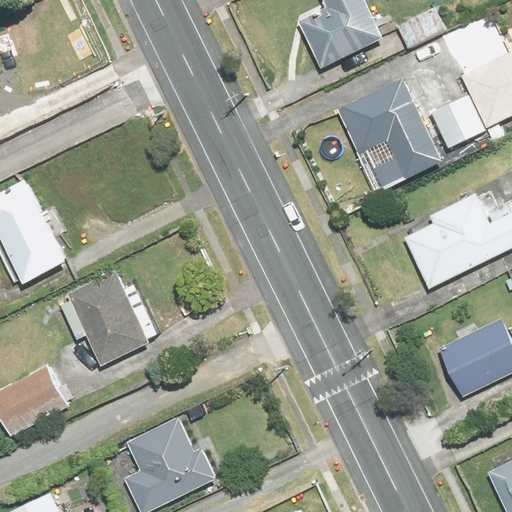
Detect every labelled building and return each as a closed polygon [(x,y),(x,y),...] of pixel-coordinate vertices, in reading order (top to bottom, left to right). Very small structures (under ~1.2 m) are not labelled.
[(402,43),(381,0),(333,0),(334,2),(309,13),(337,73),(402,43)] [(440,4),(400,25),(412,49),(452,28),(440,4)] [(439,108),(456,145),(511,119),(511,51),(472,70),(481,89),(439,108)] [(416,75),(350,105),(388,188),(454,158),(416,75)] [(39,169),(0,189),(0,237),(28,288),(87,256),(39,169)] [(409,224),(437,283),(511,248),(511,212),(509,214),(495,185),(409,224)] [(185,344),(136,255),(57,297),(81,342),(98,333),(123,378),(185,344)] [(511,312),(450,341),(474,394),(511,376),(511,312)] [(58,359),(0,391),(0,394),(20,432),(80,399),(58,359)] [(133,471),(153,511),(159,511),(236,473),(219,442),(210,447),(191,409),(136,437),(150,462),(133,471)] [(511,454),(496,461),(511,500),(511,454)] [(76,511),(65,488),(12,511),(76,511)]
